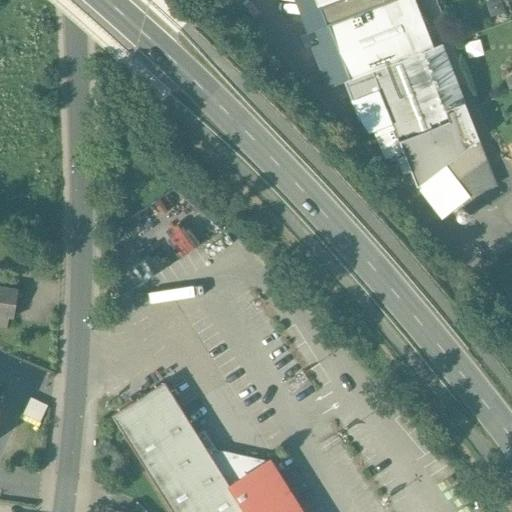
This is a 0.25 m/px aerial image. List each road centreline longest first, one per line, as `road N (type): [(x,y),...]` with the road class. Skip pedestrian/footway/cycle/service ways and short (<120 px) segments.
road 1 (primary): [(107,0),(277,157),(511,431)]
road 2 (tertiary): [(74,0),(75,329),(60,511)]
road 3 (unknown): [(281,0),(423,188)]
